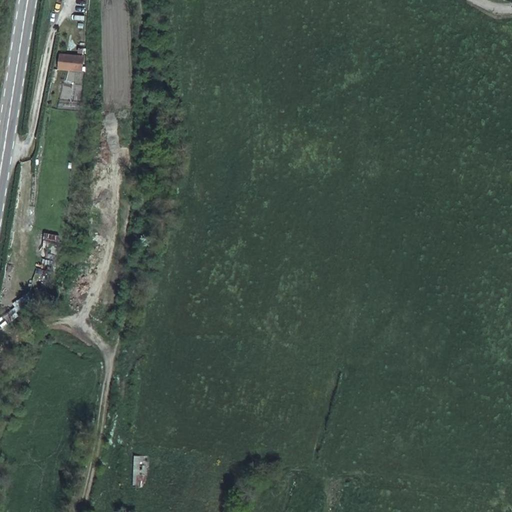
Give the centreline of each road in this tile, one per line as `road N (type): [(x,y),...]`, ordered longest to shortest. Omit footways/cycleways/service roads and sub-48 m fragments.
road 1 (secondary): [(0,180),(30,0)]
road 2 (track): [(108,370),(78,511)]
road 3 (track): [(0,347),(27,325),(74,325),(96,338),(108,370)]
